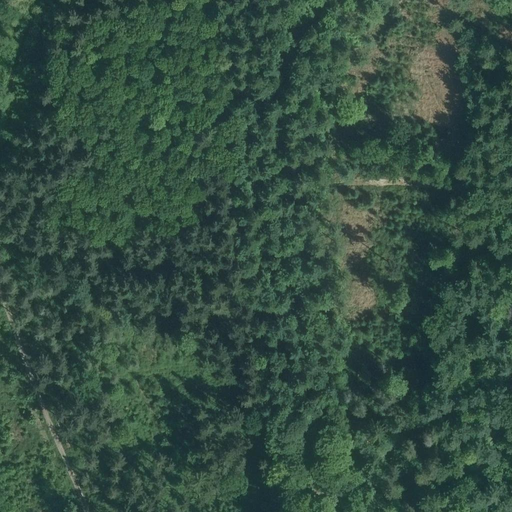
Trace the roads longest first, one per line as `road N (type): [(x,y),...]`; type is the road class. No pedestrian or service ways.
road 1 (track): [(325,419),(292,190),(280,47),(286,0)]
road 2 (track): [(0,239),(271,411),(325,419)]
road 3 (track): [(80,511),(0,273)]
road 4 (track): [(511,399),(466,511)]
